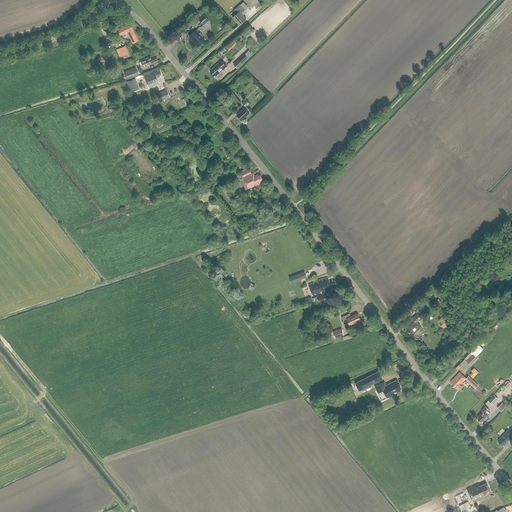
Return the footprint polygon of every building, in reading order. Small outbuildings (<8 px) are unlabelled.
[(245,0),(244,1),(250,9),(258,3),(255,0),(245,0)] [(246,19),(241,13),(245,10),(240,5),(234,10),(237,14),(233,17),(239,25),(246,19)] [(204,15),(199,20),(203,24),(208,20),(204,15)] [(125,34),(127,33),(130,39),(135,37),(132,30),(133,30),(130,24),(115,31),(118,37),(123,34),(124,33),(125,34)] [(201,36),(202,35),(200,33),(199,34),(196,30),(189,37),(194,43),(198,46),(205,40),(201,36)] [(229,51),(237,43),(235,41),(231,45),(227,49),(229,51)] [(125,47),(119,49),(122,56),(128,54),(125,47)] [(237,68),(248,58),(244,54),(233,64),(237,68)] [(155,55),(145,59),(145,58),(141,60),(141,61),(140,61),(142,65),(143,65),(144,67),(148,66),(147,65),(157,61),(155,55)] [(223,70),(227,66),(221,60),(218,64),(210,70),(211,72),(210,73),(213,76),(215,75),(216,76),(223,70)] [(124,72),(127,79),(138,76),(136,68),(124,72)] [(144,76),(147,84),(152,82),(154,86),(159,84),(158,82),(157,79),(160,77),(159,76),(161,75),(159,71),(158,72),(157,70),(150,73),(144,76)] [(127,82),(129,87),(130,90),(138,88),(135,79),(127,82)] [(163,100),(170,97),(167,90),(160,93),(163,100)] [(245,109),(244,108),(236,115),(241,121),(249,113),(248,111),(249,110),(247,107),(245,109)] [(223,155),(227,161),(233,157),(224,145),(219,148),(224,154),(223,155)] [(262,179),(260,175),(259,176),(258,174),(254,176),(252,173),(251,174),(249,167),(239,172),(241,174),(234,177),(236,179),(239,178),(240,181),(243,180),(248,189),(258,184),(258,185),(262,183),(261,180),(262,179)] [(238,197),(227,183),(217,190),(231,208),(235,205),(232,202),(238,197)] [(291,284),(306,278),(304,272),(288,278),(291,284)] [(336,285),(335,280),(333,281),(332,280),(329,281),(328,278),(308,285),(313,296),(335,287),(334,286),(336,285)] [(441,287),(436,292),(441,297),(446,292),(441,287)] [(328,292),(316,297),(318,301),(329,297),(328,292)] [(357,313),(351,316),(349,313),(349,314),(341,317),(343,320),(346,319),(349,325),(360,320),(359,317),(359,316),(358,314),(357,314),(357,313)] [(420,327),(418,326),(420,324),(417,322),(421,318),(417,314),(412,319),(414,322),(407,329),(408,330),(407,331),(410,335),(411,333),(413,335),(420,327)] [(341,329),(333,332),(335,338),(343,334),(341,329)] [(478,344),(477,346),(464,359),(471,365),(477,359),(475,357),(483,349),(478,344)] [(473,378),(479,372),(474,368),(471,371),(472,372),(470,375),(473,378)] [(360,392),(382,380),(378,372),(356,383),(360,392)] [(456,386),(458,389),(459,390),(459,389),(460,389),(462,388),(462,387),(460,385),(466,379),(460,373),(451,382),(452,383),(451,384),(455,387),(456,386)] [(465,379),(475,389),(478,385),(468,376),(465,379)] [(396,381),(386,386),(384,382),(374,387),(378,393),(383,390),(387,397),(394,393),(400,391),(399,389),(400,388),(397,382),(396,383),(396,381)] [(493,405),(498,399),(494,395),(488,400),(493,405)] [(497,407),(500,411),(507,405),(503,401),(497,407)] [(486,406),(485,407),(482,411),(481,412),(482,413),(477,417),(478,418),(477,419),(480,422),(481,421),(482,422),(485,419),(485,420),(489,416),(485,412),(488,409),(486,406)] [(511,437),(511,436),(511,427),(509,430),(508,430),(498,440),(499,441),(498,442),(502,446),(503,444),(504,446),(511,438),(511,437)] [(483,496),(486,495),(485,494),(490,492),(486,483),(480,486),(479,484),(467,490),(473,502),(484,497),(483,496)]
